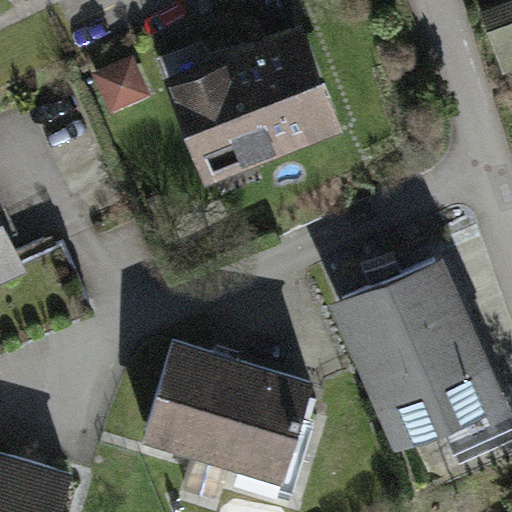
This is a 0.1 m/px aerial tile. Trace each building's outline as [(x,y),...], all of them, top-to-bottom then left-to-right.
[(311,20),(169,79),(217,193),(359,134),(311,20)] [(6,156),(0,158),(0,288),(54,265),(6,156)] [(346,306),(407,452),(511,408),(511,382),(460,259),(346,306)] [(320,386),(185,344),(155,441),(290,483),(320,386)] [(0,487),(10,456),(0,452),(0,487)] [(0,511),(78,511),(89,480),(10,456),(0,487),(0,511)]
